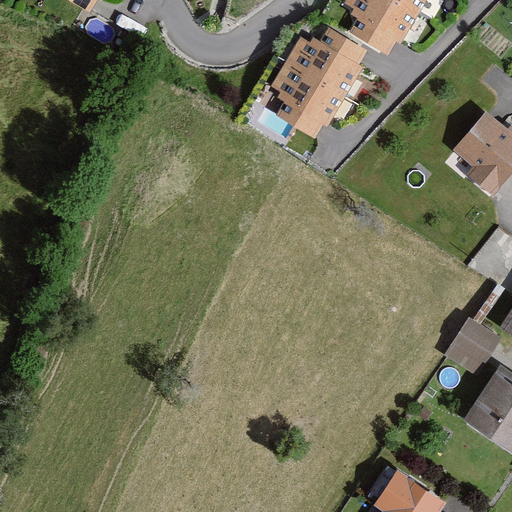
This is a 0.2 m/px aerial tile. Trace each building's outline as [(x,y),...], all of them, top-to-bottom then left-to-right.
[(55,0),(85,18),(93,5),(98,8),(103,0),(55,0)] [(345,0),(343,4),(353,10),(350,14),(362,21),(355,33),(388,52),(392,46),(396,39),(402,43),(427,0),(345,0)] [(310,43),(302,38),(271,89),(281,95),(279,99),(290,106),(283,118),(316,137),(320,131),(324,124),(330,128),(366,68),(360,65),(364,58),(368,52),(327,27),(319,41),(313,38),(310,43)] [(511,136),(486,115),(456,151),(474,166),(466,175),(494,198),(511,175),(511,136)] [(511,310),(500,330),(511,337),(511,310)] [(502,340),(469,320),(447,355),(479,376),(494,352),(502,340)] [(511,448),(511,383),(492,369),(459,416),(510,452),(511,448)] [(436,511),(443,502),(394,470),(369,507),(376,511),(436,511)]
